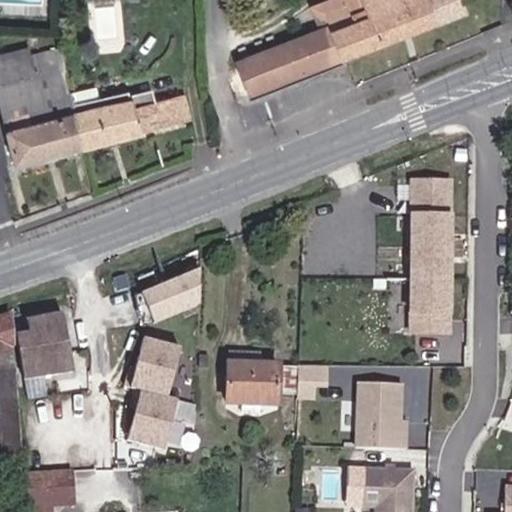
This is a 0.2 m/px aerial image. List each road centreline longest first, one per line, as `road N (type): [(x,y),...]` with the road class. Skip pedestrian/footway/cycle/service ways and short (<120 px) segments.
road 1 (tertiary): [(0,274),(487,84)]
road 2 (residential): [(487,84),(483,398),(456,445),(454,511)]
road 3 (unknown): [(76,246),(104,450)]
